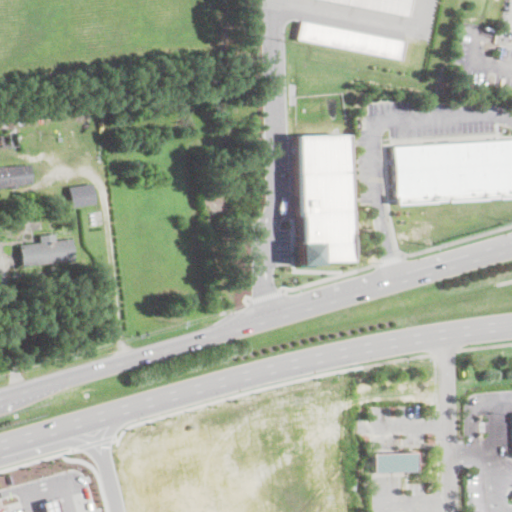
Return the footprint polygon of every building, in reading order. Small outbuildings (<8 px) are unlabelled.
[(410,0),(408,16),(328,0),(410,0)] [(298,19),(294,38),(398,58),(402,40),(298,19)] [(293,264),(314,263),(314,261),(344,259),(342,132),(292,134),(294,242),(292,242),(293,264)] [(486,142),(511,140),(511,193),(489,195),(488,193),(394,199),(393,182),(392,165),(391,147),(468,142),(486,142)] [(21,165),(21,166),(29,165),(32,183),(16,186),(17,189),(9,190),(9,187),(0,188),(0,166),(3,166),(3,167),(21,165)] [(71,208),(70,208),(67,188),(91,184),(95,204),(71,208)] [(53,234),(54,241),(70,239),(73,261),(21,268),(21,267),(18,245),(39,243),(38,236),(53,234)] [(242,418),(276,408),(299,498),(267,507),(247,435),(242,418)] [(177,425),(184,459),(189,459),(197,488),(191,490),(198,511),(255,511),(242,472),(237,472),(233,449),(238,448),(226,411),(209,416),(177,425)] [(371,473),(371,453),(415,453),(415,472),(371,473)] [(40,502),(42,511),(58,511),(55,498),(40,502)]
